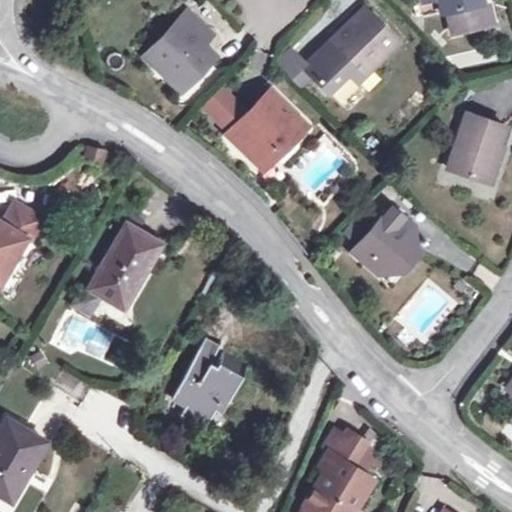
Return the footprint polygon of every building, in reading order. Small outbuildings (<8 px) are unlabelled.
[(438,0),(442,15),(445,14),(450,35),(491,25),(486,5),(481,6),(479,0),(438,0)] [(363,10),(303,69),(328,94),(348,74),(358,82),(397,43),(363,10)] [(210,36),(186,14),(145,58),(180,91),(212,56),(201,45),(210,36)] [(305,126),(269,90),(226,135),(230,138),(250,158),(258,166),(288,135),(292,140),(305,126)] [(504,127),(465,114),(446,168),(485,182),(504,127)] [(250,158),(230,138),(213,156),(232,176),(250,158)] [(98,149),(100,141),(94,139),(92,148),(87,148),(86,156),(102,159),(103,151),(98,149)] [(0,271),(1,272),(22,234),(27,236),(39,214),(11,198),(0,217),(0,271)] [(411,225),(390,206),(350,252),(364,264),(369,258),(376,258),(385,265),(390,259),(403,269),(418,252),(401,237),(411,225)] [(125,224),(88,287),(102,295),(123,307),(159,244),(125,224)] [(399,274),(403,269),(390,259),(385,265),(376,258),(369,258),(364,264),(379,277),(399,274)] [(465,285),(457,279),(452,285),(460,292),(465,285)] [(89,317),(102,295),(88,287),(80,283),(68,305),(89,317)] [(218,345),(203,338),(171,399),(184,407),(178,418),(202,431),(220,398),(226,401),(245,365),(221,353),(214,367),(208,364),(218,345)] [(5,418),(0,426),(0,493),(5,496),(22,465),(28,468),(44,440),(5,418)] [(319,447),(329,453),(332,455),(345,435),(331,426),(319,447)] [(328,463),(303,504),(316,511),(349,511),(354,505),(370,479),(360,473),(370,457),(359,450),(363,443),(347,433),(345,435),(332,455),(329,453),(325,461),(328,463)]
